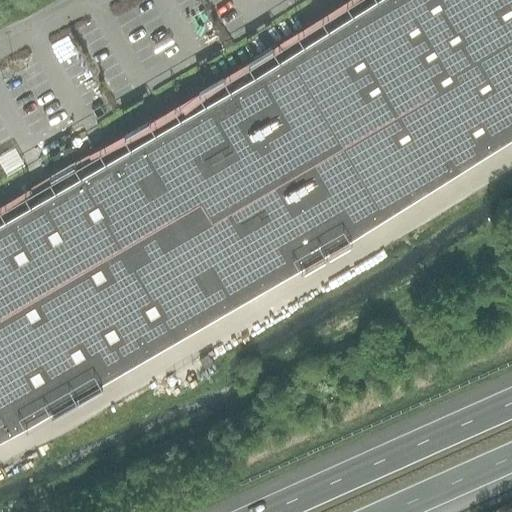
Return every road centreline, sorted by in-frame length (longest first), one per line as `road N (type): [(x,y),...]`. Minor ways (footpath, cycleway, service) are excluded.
road 1 (motorway): [(511,406),(274,511)]
road 2 (motorway): [(399,511),(511,462)]
